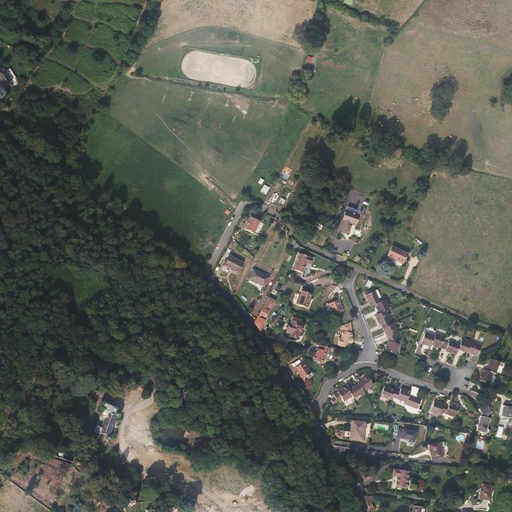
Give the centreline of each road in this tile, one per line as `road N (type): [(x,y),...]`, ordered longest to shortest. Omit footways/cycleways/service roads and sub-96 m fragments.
road 1 (residential): [(0,134),(97,189),(202,276)]
road 2 (residential): [(358,268),(301,241),(269,210),(244,203),(202,276)]
road 3 (residential): [(202,276),(243,312),(307,411)]
road 4 (residential): [(471,364),(440,391),(366,364)]
